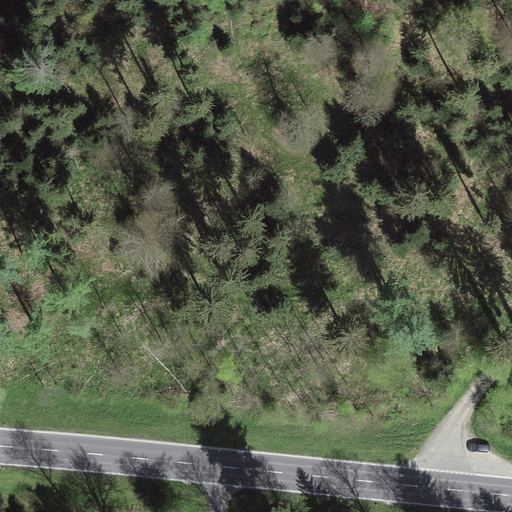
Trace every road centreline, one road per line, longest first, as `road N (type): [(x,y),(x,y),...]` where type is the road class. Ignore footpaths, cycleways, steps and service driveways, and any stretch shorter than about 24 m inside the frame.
road 1 (secondary): [(0,446),(511,495)]
road 2 (track): [(397,484),(511,371)]
